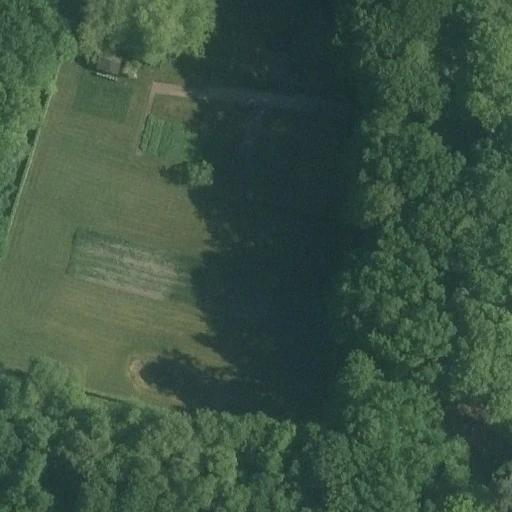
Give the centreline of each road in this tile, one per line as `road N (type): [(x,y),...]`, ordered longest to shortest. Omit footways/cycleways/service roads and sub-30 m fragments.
road 1 (tertiary): [(422,511),(471,157),(466,0)]
road 2 (track): [(470,166),(339,111),(161,89)]
road 3 (track): [(164,473),(169,418),(194,338)]
